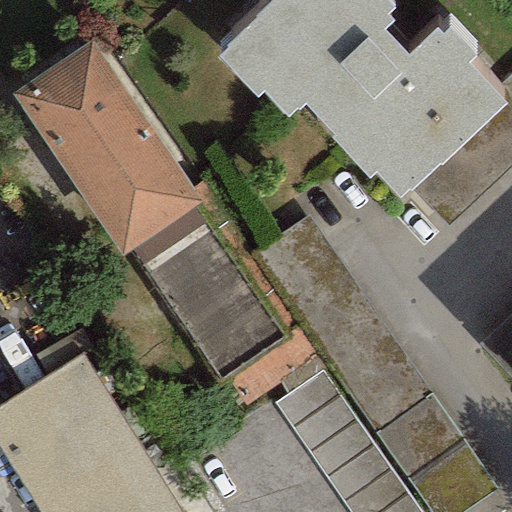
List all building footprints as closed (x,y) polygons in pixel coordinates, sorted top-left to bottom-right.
[(275,0),(217,57),(256,100),(262,92),(289,119),(303,107),(367,181),(376,171),(398,199),(503,105),(466,64),(476,59),(452,30),(444,40),(436,30),(409,55),(382,31),(393,24),(383,13),(394,7),(387,0),(275,0)] [(196,206),(85,40),(9,90),(120,256),(196,206)] [(155,247),(230,394),(296,361),(221,214),(155,247)] [(455,511),(492,488),(309,215),(269,242),(254,252),(428,511),(455,511)] [(181,511),(84,353),(0,404),(0,451),(37,511),(181,511)]
